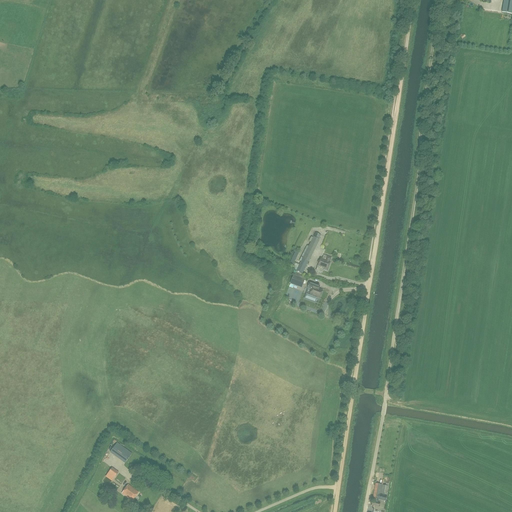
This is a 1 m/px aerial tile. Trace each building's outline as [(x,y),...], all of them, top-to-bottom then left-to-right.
[(511,0),(503,0),(502,13),(511,14),(511,0)] [(310,257),(311,257),(314,250),(319,240),(313,237),(310,243),(308,247),(308,246),(307,247),(306,247),(301,256),(303,257),(296,270),(302,273),(310,257)] [(330,261),(331,258),(326,256),(325,259),(320,258),(317,266),(327,270),(330,261)] [(304,280),(293,276),(291,281),(294,282),(295,280),(300,282),(300,284),(302,285),(304,280)] [(319,298),(322,291),(316,288),(317,285),(309,282),(307,288),(311,290),(310,294),(319,298)] [(299,300),(302,291),(295,289),(292,298),(299,300)] [(117,443),(111,452),(125,463),(132,454),(117,443)] [(115,477),(118,472),(112,468),(109,472),(115,477)] [(123,473),(121,476),(119,474),(112,484),(118,489),(127,476),(123,473)] [(386,500),(388,486),(389,483),(383,482),(380,499),(386,500)] [(376,483),(373,498),(379,499),(382,484),(376,483)] [(128,484),(126,488),(125,490),(124,490),(122,493),(132,501),(139,492),(128,484)]
